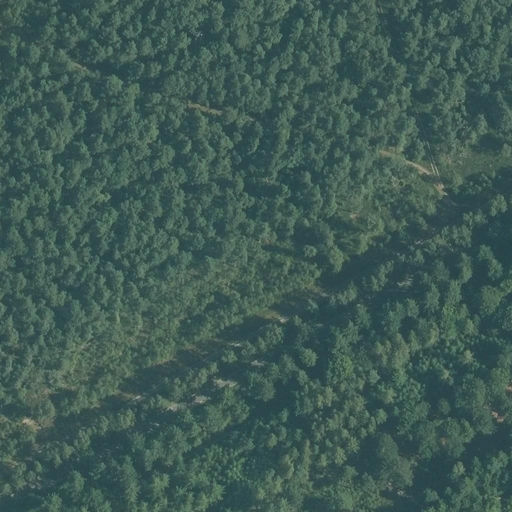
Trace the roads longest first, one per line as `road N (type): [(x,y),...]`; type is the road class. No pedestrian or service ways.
road 1 (track): [(511,193),(0,475)]
road 2 (tertiary): [(0,508),(511,226)]
road 3 (track): [(459,222),(436,181),(413,166),(141,89),(0,27)]
road 4 (track): [(375,0),(436,181)]
